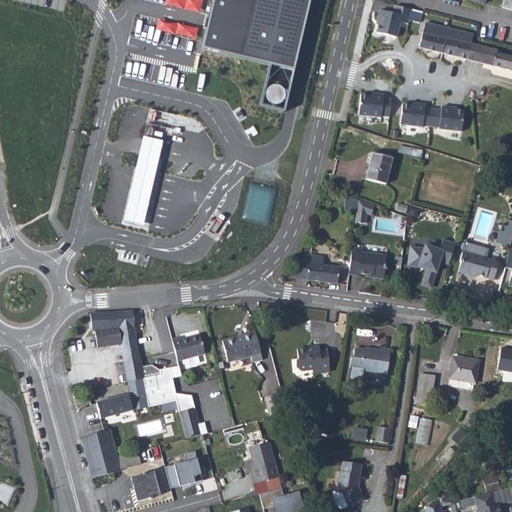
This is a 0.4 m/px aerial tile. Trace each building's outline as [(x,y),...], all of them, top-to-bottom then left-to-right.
[(209,0),(199,46),(270,62),(261,102),(286,108),(310,0),(209,0)] [(394,5),(392,13),(379,10),(374,33),(396,39),(401,20),(408,21),(410,9),(394,5)] [(473,35),(425,23),(419,48),(468,60),(471,44),(473,36),(473,35)] [(498,51),(471,44),(468,60),(511,70),(511,56),(497,53),(498,51)] [(375,95),(362,94),(360,115),(382,117),(382,116),(390,117),(392,99),(384,98),(385,94),(375,93),(375,95)] [(418,104),(405,103),(403,123),(425,126),(425,124),(433,125),(435,107),(427,106),(428,103),(418,102),(418,104)] [(464,130),(466,109),(453,108),(453,106),(444,105),(444,108),(435,107),(433,125),(442,126),(441,128),(464,130)] [(151,186),(161,139),(140,134),(130,182),(121,221),(142,226),(151,186)] [(368,178),(386,183),(393,158),(374,153),(368,178)] [(376,211),(359,206),(358,216),(365,216),(365,218),(366,218),(366,220),(367,220),(372,222),(376,211)] [(365,216),(358,216),(357,229),(366,230),(367,220),(366,220),(366,218),(365,218),(365,216)] [(511,219),(507,219),(504,231),(499,230),(496,241),(511,245),(511,241),(511,219)] [(453,242),(440,239),(437,249),(423,245),(422,248),(408,247),(407,266),(417,266),(417,264),(426,266),(420,284),(429,287),(437,261),(446,263),(453,242)] [(463,251),(458,271),(471,274),(471,272),(493,278),(498,260),(486,257),(489,247),(465,242),(463,251)] [(361,249),(351,248),(349,275),(358,276),(359,273),(372,275),(372,277),(384,278),(386,255),(361,253),(361,249)] [(292,268),(288,277),(337,284),(339,267),(322,265),(324,257),(306,254),(297,262),(296,268),(292,268)] [(133,311),(91,312),(93,330),(95,330),(97,347),(121,344),(128,382),(143,379),(141,367),(133,311)] [(223,341),(229,363),(251,356),(253,364),(264,361),(255,332),(223,341)] [(205,353),(199,335),(181,341),(180,339),(171,342),(178,362),(205,353)] [(318,345),(298,347),(299,359),(295,359),(296,369),(299,368),(300,371),(313,370),(313,372),(330,371),(327,348),(319,349),(318,345)] [(392,352),(357,348),(355,358),(353,357),(351,368),(389,373),(392,352)] [(511,350),(501,349),(498,371),(511,372),(511,350)] [(457,380),(480,383),(483,361),(459,358),(457,380)] [(152,365),(141,367),(149,407),(160,404),(176,401),(178,408),(186,439),(201,435),(192,398),(175,393),(171,368),(160,370),(152,365)] [(421,397),(437,399),(440,378),(424,376),(421,397)] [(143,379),(128,382),(130,395),(97,403),(100,419),(149,407),(143,379)] [(270,399),(275,416),(292,411),(286,394),(270,399)] [(160,404),(162,412),(178,408),(176,401),(160,404)] [(421,417),(417,443),(429,445),(433,419),(421,417)] [(380,426),(377,443),(392,445),(395,428),(380,426)] [(352,438),(367,440),(368,429),(353,427),(352,438)] [(117,457),(110,430),(82,437),(93,478),(121,471),(121,470),(117,457)] [(284,478),(274,443),(252,449),(258,472),(253,474),(256,486),(284,478)] [(121,470),(141,464),(137,451),(117,457),(121,470)] [(203,480),(195,451),(184,454),(186,462),(165,467),(170,489),(203,480)] [(364,465),(345,464),(344,474),(343,474),(342,495),(338,495),(347,510),(349,510),(371,499),(363,486),(364,465)] [(153,472),(131,478),(137,502),(159,496),(153,472)] [(479,482),(483,494),(487,493),(496,490),(492,478),(479,482)] [(303,511),(298,492),(270,500),(273,511),(303,511)] [(483,494),(470,498),(474,511),(472,511),(471,511),(496,511),(494,505),(491,506),(487,493),(483,494)]
